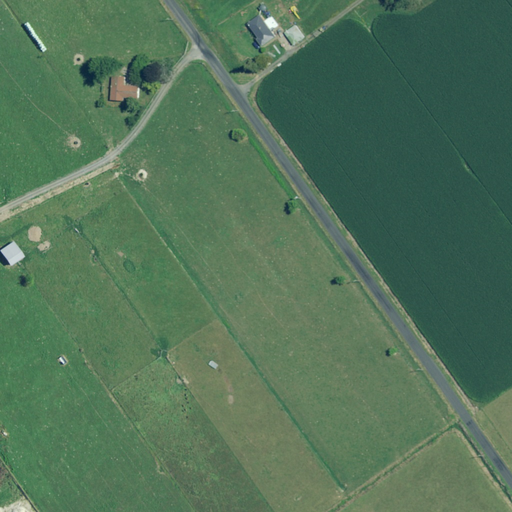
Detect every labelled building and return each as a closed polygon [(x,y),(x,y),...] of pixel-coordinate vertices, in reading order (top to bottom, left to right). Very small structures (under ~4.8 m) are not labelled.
[(261,7),(257,1),(251,5),(255,10),(261,7)] [(267,22),(263,15),(251,24),(260,38),(259,39),(264,46),(278,37),(273,31),(281,26),(275,16),(267,22)] [(306,37),(297,25),(286,33),(295,45),(306,37)] [(128,77),(114,76),(113,100),(126,101),(126,98),(134,98),(134,86),(128,85),(128,77)] [(24,257),(14,242),(0,250),(10,266),(24,257)]
